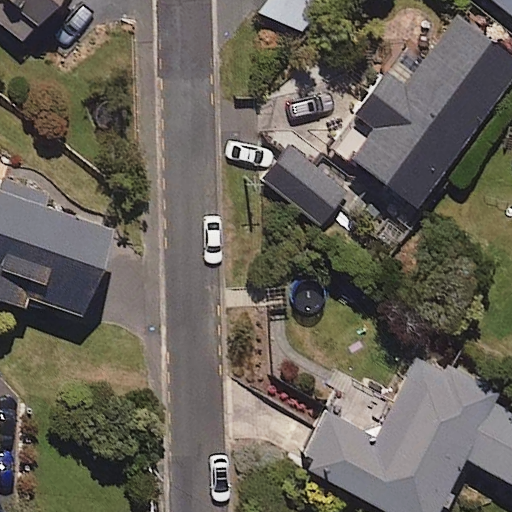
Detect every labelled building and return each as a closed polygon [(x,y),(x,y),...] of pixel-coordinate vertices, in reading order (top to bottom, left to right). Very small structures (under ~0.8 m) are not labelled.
[(0,0),(0,26),(18,40),(49,0),(0,0)] [(320,0),(266,0),(260,8),(296,34),(320,0)] [(511,0),(486,0),(511,20),(511,0)] [(397,49),(346,116),(351,120),(327,151),(406,211),(511,73),(511,60),(453,15),(416,64),(397,49)] [(345,192),(287,143),(258,178),(316,227),(345,192)] [(1,192),(0,191),(0,301),(78,326),(109,227),(31,202),(37,183),(7,174),(1,192)] [(434,377),(410,364),(369,437),(324,412),(295,464),(378,511),(429,511),(460,458),(511,487),(511,407),(440,366),(434,377)]
